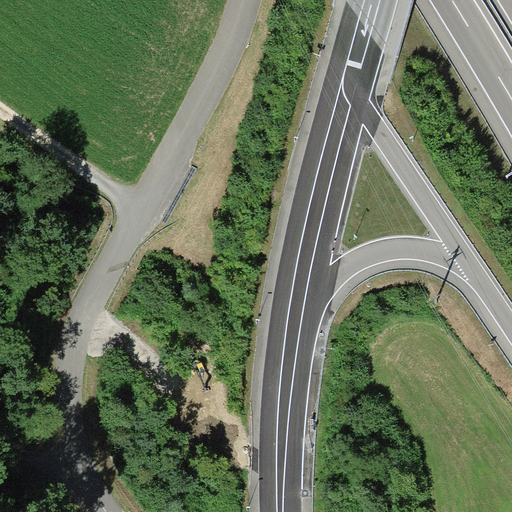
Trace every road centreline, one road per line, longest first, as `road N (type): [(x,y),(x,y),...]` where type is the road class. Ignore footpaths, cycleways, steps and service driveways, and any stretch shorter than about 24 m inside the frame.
road 1 (tertiary): [(349,87),(290,351)]
road 2 (motorway): [(290,351),(325,287),(360,257),(410,246),(469,264)]
road 3 (motorway): [(349,87),(469,264)]
road 4 (track): [(140,214),(0,113)]
road 5 (tertiary): [(290,351),(280,511)]
